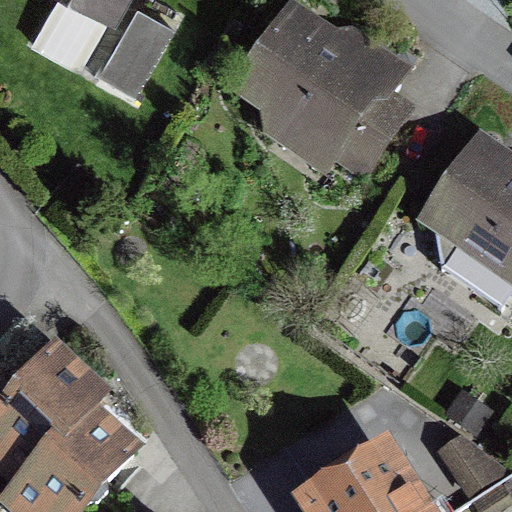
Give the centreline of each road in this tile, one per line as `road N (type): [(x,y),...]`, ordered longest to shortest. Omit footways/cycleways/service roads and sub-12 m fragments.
road 1 (residential): [(32,248),(182,434),(230,511)]
road 2 (residential): [(406,0),(511,71)]
